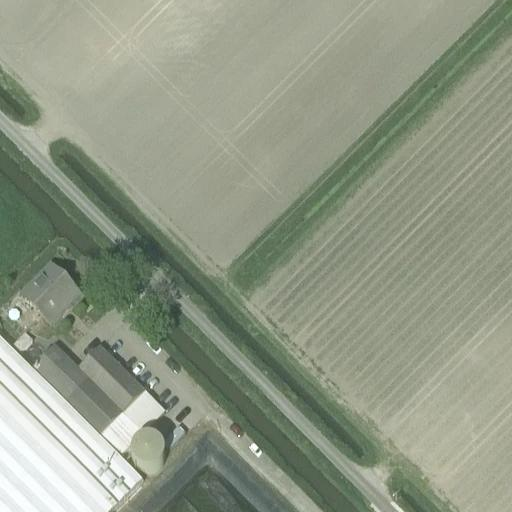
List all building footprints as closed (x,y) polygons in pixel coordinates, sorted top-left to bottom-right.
[(61,317),(59,315),(77,298),(50,270),(21,299),(49,327),(61,317)] [(31,344),(24,337),(11,351),(18,358),(31,344)] [(0,343),(0,414),(97,511),(114,511),(142,485),(142,484),(119,461),(99,442),(30,374),(6,350),(0,343)] [(30,374),(99,442),(144,396),(99,351),(77,374),(54,351),(30,374)] [(164,416),(144,396),(99,442),(119,461),(164,416)] [(0,511),(97,511),(0,414),(0,511)]
